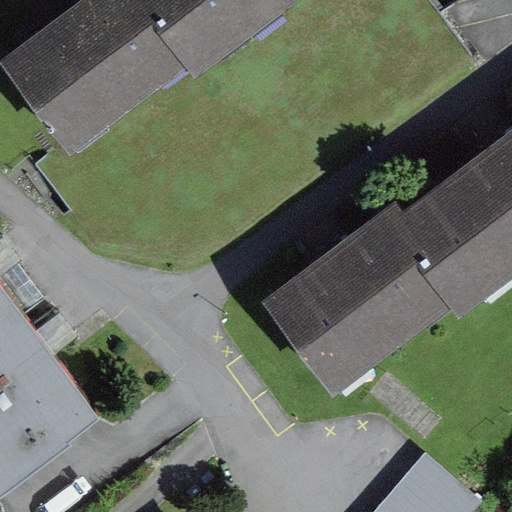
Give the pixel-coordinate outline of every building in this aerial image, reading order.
[(71,157),(202,61),(157,0),(84,0),(1,61),(71,157)] [(157,0),(202,61),(207,68),(300,0),(157,0)] [(467,294),(473,302),(511,273),(511,126),(403,206),(467,294)] [(336,390),(467,294),(403,206),(398,199),(266,295),(336,390)] [(0,321),(22,305),(0,275),(0,321)] [(22,305),(0,321),(0,489),(102,415),(22,305)] [(374,511),(471,511),(475,508),(419,460),(374,511)]
